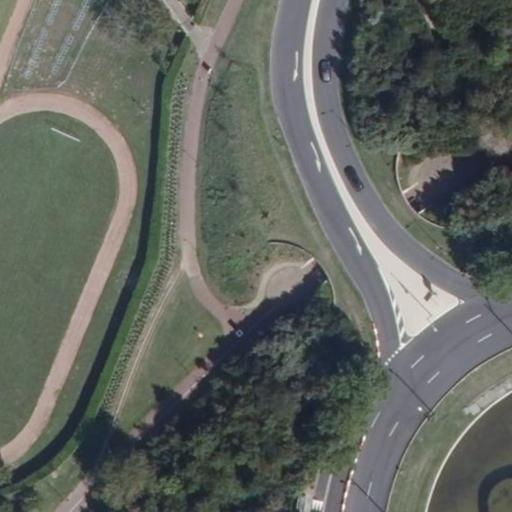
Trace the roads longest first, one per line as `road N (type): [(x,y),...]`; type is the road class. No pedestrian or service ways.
road 1 (secondary): [(295,0),(294,111),(375,302),(389,364),(387,417)]
road 2 (secondary): [(511,300),(424,260),(359,186),(324,98),(331,0)]
road 3 (secondary): [(511,312),(443,352),(387,417)]
